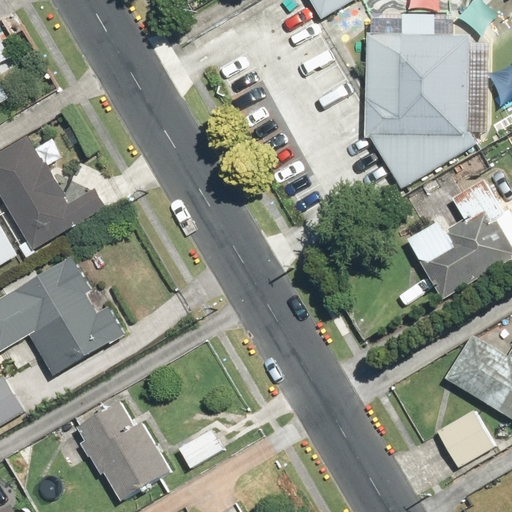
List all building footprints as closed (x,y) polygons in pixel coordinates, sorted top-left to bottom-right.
[(363,0),(315,0),(328,21),(363,0)] [(372,31),(372,39),(371,137),(380,137),(412,188),(484,142),(481,138),(497,138),(497,40),(478,40),(478,32),(459,32),(459,15),(382,15),(382,31),(372,31)] [(0,99),(14,91),(0,67),(0,99)] [(43,254),(39,248),(86,221),(113,205),(102,186),(75,202),(35,134),(0,154),(0,181),(34,239),(25,244),(33,259),(43,254)] [(425,260),(446,295),(511,255),(511,236),(491,201),(451,225),(460,240),(425,260)] [(0,269),(26,254),(1,211),(0,211),(0,269)] [(81,260),(0,303),(0,347),(2,351),(36,332),(60,374),(120,340),(130,334),(116,309),(106,315),(96,299),(101,296),(81,260)] [(511,356),(478,336),(452,381),(511,415),(511,356)] [(0,432),(31,412),(8,378),(0,383),(0,432)] [(94,438),(86,443),(107,478),(111,476),(126,503),(181,471),(153,421),(144,427),(130,403),(88,427),(94,438)] [(504,447),(482,412),(445,434),(467,469),(504,447)] [(235,448),(224,429),(183,452),(194,471),(235,448)]
